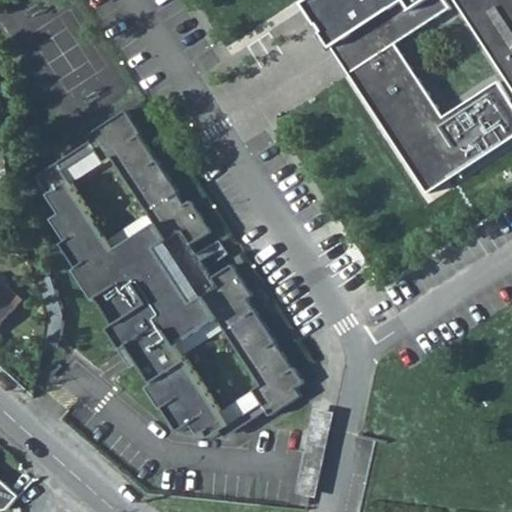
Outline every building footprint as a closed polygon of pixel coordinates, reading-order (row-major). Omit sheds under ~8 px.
[(349,77),(414,175),(412,176),(426,199),(511,140),(511,105),(510,102),(511,99),(500,83),(446,119),(400,47),(450,13),(442,0),(452,0),(511,85),(511,0),(324,0),(306,12),(332,51),(339,47),(355,72),(349,77)] [(332,51),(349,77),(355,72),(339,47),(332,51)] [(124,114),(85,140),(103,166),(110,162),(154,228),(114,254),(56,167),(35,180),(60,218),(51,223),(66,246),(62,248),(77,271),(73,274),(94,305),(98,303),(115,328),(108,333),(121,353),(127,349),(153,387),(146,392),(160,413),(163,412),(178,435),(190,427),(199,440),(205,436),(209,442),(227,430),(166,338),(208,311),(252,377),(242,383),(267,421),(299,400),(294,392),(301,387),(291,372),(290,373),(273,348),(275,347),(253,314),(252,315),(244,304),(250,300),(230,269),(211,282),(189,249),(208,236),(188,206),(183,209),(176,198),(176,197),(155,165),(154,165),(137,140),(140,138),(124,114)] [(0,324),(22,299),(0,279),(0,324)] [(336,412),(318,408),(300,492),(318,497),(333,429),(336,412)] [(0,510),(6,509),(18,496),(0,479),(0,510)]
